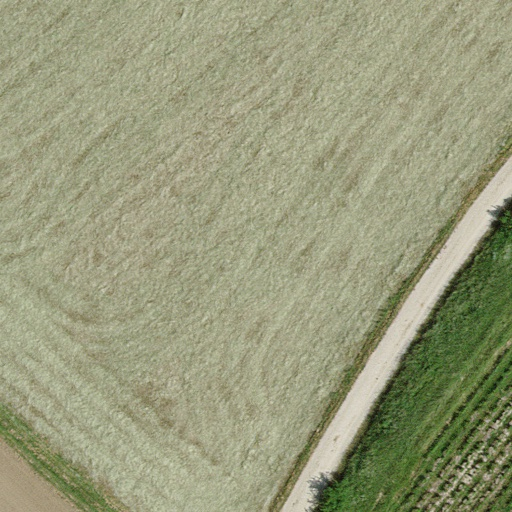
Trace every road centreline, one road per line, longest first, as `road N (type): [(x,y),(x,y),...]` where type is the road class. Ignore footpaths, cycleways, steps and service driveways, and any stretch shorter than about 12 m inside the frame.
road 1 (track): [(302,511),(335,449),(511,190)]
road 2 (track): [(126,511),(0,397)]
